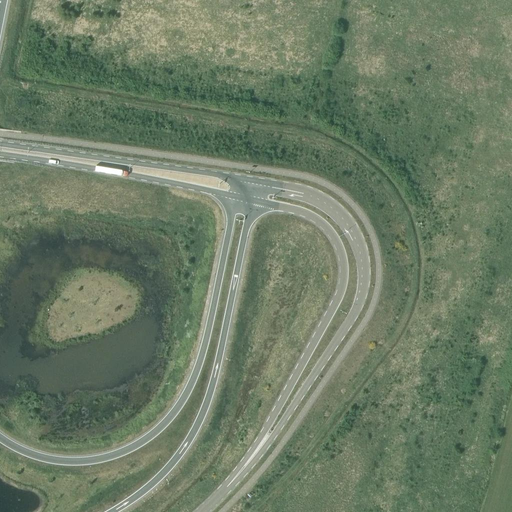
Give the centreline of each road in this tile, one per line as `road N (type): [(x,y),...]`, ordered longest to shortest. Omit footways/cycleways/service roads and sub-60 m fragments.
road 1 (secondary): [(227,487),(268,445),(354,312),(362,279),(360,249),(335,208),(319,196),(245,179)]
road 2 (trunk): [(234,197),(211,324),(175,413),(128,450),(86,461),(37,458),(0,439)]
road 3 (secondary): [(251,201),(314,218),(334,235),(342,281),(295,381),(227,487)]
road 4 (trunk): [(111,511),(164,474),(193,435),(212,388),(251,201)]
road 5 (secondary): [(245,179),(0,145)]
road 6 (secondary): [(0,154),(234,197)]
